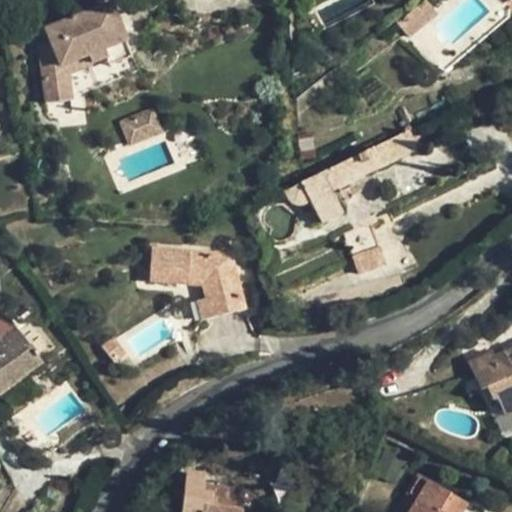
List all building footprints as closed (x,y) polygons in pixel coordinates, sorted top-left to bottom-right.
[(439,12),(429,0),(423,0),(398,20),(408,34),(439,12)] [(111,3),(45,29),(51,44),(38,45),(46,104),(72,100),(68,74),(108,59),(105,49),(126,41),(111,3)] [(126,41),(105,49),(108,59),(110,62),(131,54),(126,41)] [(418,149),(409,131),(300,184),(309,202),(321,224),(342,213),(331,192),(418,149)] [(311,134),(298,136),(301,158),(314,156),(311,134)] [(309,202),(300,184),(284,192),(289,200),(293,204),(297,206),(300,206),(304,205),(309,202)] [(358,274),(385,263),(369,224),(342,235),(358,274)] [(206,299),(211,297),(216,317),(245,310),(238,284),(228,287),(224,270),(220,270),(221,254),(151,249),(149,281),(203,285),(206,299)] [(211,297),(206,299),(196,301),(201,320),(216,317),(211,297)] [(18,332),(38,359),(50,351),(30,324),(18,332)] [(18,332),(16,329),(0,340),(0,386),(22,370),(26,376),(41,364),(38,359),(18,332)] [(102,347),(114,363),(126,354),(114,338),(102,347)] [(511,348),(494,356),(492,352),(468,363),(481,391),(487,389),(492,402),(496,400),(503,416),(511,411),(511,348)] [(22,370),(0,386),(0,397),(11,412),(39,393),(26,376),(22,370)] [(394,484),(407,455),(386,446),(373,475),(394,484)] [(206,474),(186,471),(181,511),(242,511),(245,490),(204,485),(206,474)] [(461,511),(466,505),(428,482),(418,476),(407,493),(418,499),(409,511),(461,511)] [(395,511),(409,511),(418,499),(407,493),(395,511)]
